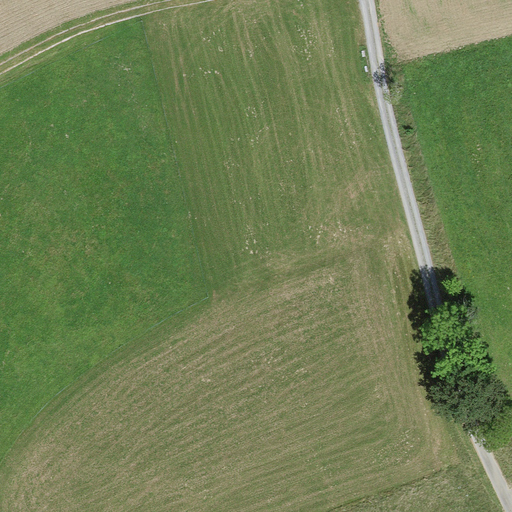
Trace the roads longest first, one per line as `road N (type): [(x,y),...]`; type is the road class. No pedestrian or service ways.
road 1 (residential): [(506,511),(452,386),(377,98),(361,0)]
road 2 (track): [(193,0),(37,45),(0,67)]
